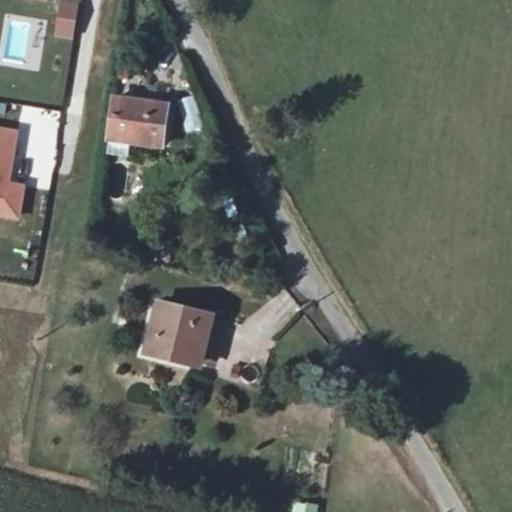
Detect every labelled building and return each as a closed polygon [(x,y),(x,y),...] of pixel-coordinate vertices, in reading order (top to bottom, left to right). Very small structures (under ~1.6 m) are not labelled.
[(75,37),(81,5),(66,3),(61,34),(75,37)] [(119,134),(168,141),(173,103),(124,97),(119,134)] [(0,126),(0,207),(22,211),(27,185),(12,182),(22,131),(0,126)] [(159,347),(209,355),(215,315),(165,307),(159,347)] [(293,502),(290,511),(315,511),(317,506),(293,502)]
